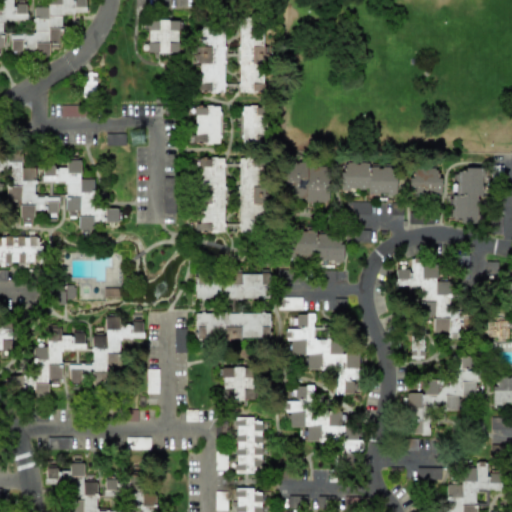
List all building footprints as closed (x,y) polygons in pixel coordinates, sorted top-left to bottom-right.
[(0,21),(25,20),(25,3),(12,4),(11,0),(0,0),(1,7),(0,7),(0,48),(1,49),(0,21)] [(60,14),(84,14),(83,0),(42,0),(42,5),(32,5),(32,35),(9,35),(9,54),(48,54),(48,42),(60,42),(60,14)] [(177,53),(177,20),(146,20),(146,52),(177,53)] [(263,92),(260,20),(236,21),(239,93),(263,92)] [(222,28),(193,29),(194,64),(197,64),(197,92),(223,92),(222,28)] [(95,94),(94,73),(83,73),(83,95),(95,94)] [(218,143),(218,106),(191,106),(192,133),(187,133),(188,143),(218,143)] [(263,144),(264,106),(241,106),(240,143),(263,144)] [(124,145),(123,134),(105,134),(105,145),(124,145)] [(34,167),(20,167),(20,153),(1,152),(0,156),(0,170),(0,171),(0,180),(6,180),(5,205),(18,205),(17,218),(32,218),(32,211),(56,212),(57,197),(32,196),(34,167)] [(236,158),(238,233),(259,232),(258,219),(263,219),(261,157),(236,158)] [(196,158),(196,232),(222,232),(222,158),(196,158)] [(64,183),(64,210),(77,210),(77,229),(91,230),(91,222),(117,223),(117,208),(92,208),(92,179),(79,179),(79,160),(65,160),(65,167),(40,166),(40,174),(35,174),(35,182),(64,183)] [(394,192),(394,167),(367,167),(367,162),(340,163),(340,193),(394,192)] [(326,202),(326,164),(282,164),(282,198),(303,198),(303,202),(326,202)] [(408,196),(439,197),(439,177),(435,176),(435,167),(408,167),(408,196)] [(481,169),(452,169),(452,184),(453,184),(453,195),(446,195),(446,204),(451,204),(451,223),(477,222),(477,195),(481,195),(481,169)] [(352,213),(369,214),(369,202),(352,202),(352,213)] [(500,233),(501,220),(491,219),(491,232),(500,233)] [(341,261),(341,232),(290,231),(290,261),(341,261)] [(0,264),(40,264),(40,245),(35,245),(35,236),(0,236),(0,264)] [(431,336),(458,336),(459,310),(448,310),(449,281),(435,281),(435,262),(409,261),(409,269),(394,269),(393,286),(419,287),(418,313),(426,313),(426,303),(432,303),(431,336)] [(495,262),(485,262),(485,274),(495,274),(495,262)] [(267,299),(267,274),(194,273),(193,298),(267,299)] [(300,297),(277,298),(278,310),(300,310),(300,297)] [(268,340),(268,314),(194,312),(194,338),(268,340)] [(141,338),(141,313),(132,313),(132,323),(118,323),(117,316),(103,316),(103,335),(90,335),(90,364),(67,364),(67,381),(90,381),(90,386),(105,386),(104,352),(118,352),(118,338),(141,338)] [(331,369),(334,377),(334,394),(351,394),(351,380),(357,378),(357,349),(352,351),(349,351),(340,354),(340,342),(337,334),(333,336),(330,336),(323,339),(312,339),(312,314),(294,314),(294,329),(283,329),(283,333),(287,342),(287,356),(305,356),(305,369),(331,369)] [(0,350),(10,350),(10,323),(0,323),(0,319),(0,318),(0,350)] [(83,334),(59,334),(59,327),(45,328),(45,346),(30,347),(31,372),(22,372),(22,392),(33,391),(33,396),(46,396),(46,378),(60,378),(59,350),(83,349),(83,334)] [(184,328),(173,329),(173,352),(184,352),(184,328)] [(422,335),(408,336),(409,359),(423,358),(422,335)] [(404,434),(427,435),(427,410),(456,410),(457,396),(473,397),(474,381),(477,381),(478,370),(468,370),(468,357),(452,357),(451,379),(422,378),(422,393),(405,393),(404,434)] [(222,401),(253,400),(251,367),(220,368),(222,401)] [(511,378),(493,378),(493,384),(491,384),(491,404),(511,404),(511,378)] [(311,410),(311,386),(294,386),(294,401),(283,401),(283,411),(288,411),(288,427),(305,427),(305,442),(339,442),(338,459),(349,459),(349,451),(361,451),(361,441),(356,441),(356,425),(342,425),(342,411),(311,410)] [(232,472),(260,473),(261,418),(233,418),(232,472)] [(149,449),(149,436),(125,437),(125,450),(149,449)] [(70,438),(47,437),(47,449),(70,449),(70,438)] [(416,439),(405,438),(404,449),(415,449),(416,439)] [(474,511),(474,491),(500,491),(500,473),(485,473),(484,462),(474,462),(474,467),(459,468),(460,483),(444,484),(445,505),(420,506),(420,511),(474,511)] [(95,510),(96,482),(82,481),(82,463),(68,463),(68,471),(55,471),(55,468),(44,467),(44,485),(68,486),(67,511),(117,511),(95,510)] [(415,479),(439,480),(440,468),(416,467),(415,479)] [(153,511),(154,491),(141,491),(141,475),(125,474),(125,486),(126,486),(125,511),(153,511)] [(120,480),(103,479),(103,495),(120,495),(120,480)] [(234,511),(260,511),(260,490),(235,489),(234,511)]
